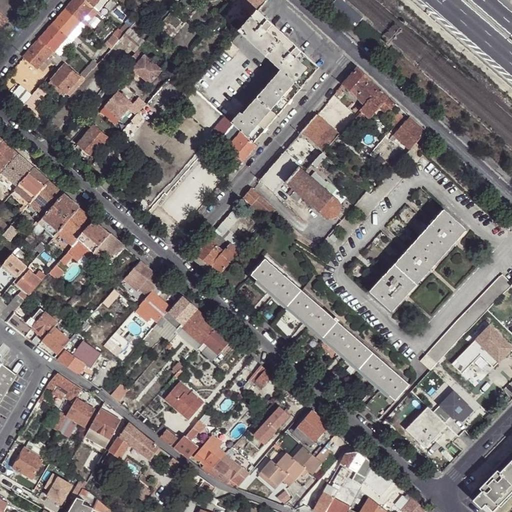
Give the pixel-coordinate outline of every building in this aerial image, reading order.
[(0,0),(0,27),(17,7),(9,0),(0,0)] [(93,7),(84,0),(73,0),(66,9),(80,22),(84,17),(93,7)] [(107,0),(99,0),(93,7),(98,11),(107,0)] [(261,4),(256,0),(246,0),(256,9),(261,4)] [(355,26),(362,18),(341,0),(336,0),(331,6),(355,26)] [(89,22),(98,11),(93,7),(84,17),(89,22)] [(80,22),(66,9),(52,25),(67,37),(80,22)] [(269,20),(258,10),(252,17),(263,28),(269,20)] [(87,24),(89,22),(84,17),(80,22),(85,26),(87,24)] [(252,17),(240,31),(251,41),(263,28),(252,17)] [(286,36),(269,20),(263,28),(280,43),(286,36)] [(72,41),(85,26),(80,22),(67,37),(72,41)] [(124,34),(130,28),(124,24),(120,30),(124,34)] [(56,50),(67,37),(52,25),(39,40),(53,51),(58,56),(59,56),(61,54),(56,50)] [(145,41),(130,28),(124,34),(119,40),(135,52),(138,49),(143,43),(145,41)] [(280,43),(263,28),(251,41),(268,57),(280,43)] [(119,40),(124,34),(120,30),(115,36),(119,40)] [(299,48),(286,36),(280,43),(314,75),(319,67),(304,53),(299,48)] [(61,54),(72,41),(67,37),(56,50),(61,54)] [(146,39),(145,41),(143,43),(150,50),(153,46),(146,39)] [(53,51),(39,40),(24,57),(38,68),(53,51)] [(231,42),(224,49),(231,56),(238,49),(231,42)] [(314,75),(280,43),(268,57),(281,70),(295,82),(302,87),(314,75)] [(161,70),(138,49),(135,52),(127,61),(134,67),(133,68),(138,73),(149,83),(161,70)] [(51,62),(59,56),(58,56),(53,51),(38,68),(36,70),(41,74),(51,62)] [(98,64),(103,58),(99,54),(93,60),(98,64)] [(56,66),(62,59),(59,56),(51,62),(56,66)] [(57,69),(64,61),(62,59),(56,66),(55,68),(57,69)] [(93,70),(98,64),(93,60),(88,66),(93,70)] [(72,87),(80,77),(65,64),(51,80),(66,93),(72,87)] [(357,68),(343,84),(366,104),(379,88),(370,80),(368,78),(357,68)] [(281,70),(258,97),(271,109),(295,82),(281,70)] [(85,79),(89,75),(85,71),(81,76),(85,79)] [(76,90),(85,79),(81,76),(80,77),(72,87),(76,90)] [(64,96),(66,93),(51,80),(49,83),(64,96)] [(295,82),(271,109),(278,115),(302,87),(295,82)] [(22,107),(31,96),(19,85),(10,96),(22,107)] [(70,97),(76,90),(72,87),(66,93),(70,97)] [(379,88),(366,104),(361,109),(362,111),(366,114),(370,117),(379,106),(388,96),(379,88)] [(31,96),(22,107),(29,113),(44,95),(37,89),(31,96)] [(118,90),(105,105),(120,118),(133,103),(118,90)] [(396,104),(388,96),(379,106),(387,113),(396,104)] [(241,113),(232,123),(233,125),(247,137),(271,109),(258,97),(243,115),(241,113)] [(105,105),(100,111),(115,124),(120,118),(105,105)] [(271,109),(247,137),(254,144),(278,115),(271,109)] [(345,128),(358,113),(354,110),(342,125),(345,128)] [(366,114),(362,111),(354,120),(358,124),(366,114)] [(140,115),(136,112),(129,119),(133,123),(140,115)] [(340,134),(317,115),(301,133),(324,153),(340,134)] [(426,131),(409,116),(393,135),(395,137),(410,149),(426,131)] [(220,140),(232,126),(224,120),(213,133),(220,140)] [(219,141),(243,162),(257,146),(254,144),(247,137),(233,125),(232,126),(220,140),(219,141)] [(82,146),(92,156),(108,138),(95,126),(79,143),(82,146)] [(63,135),(59,140),(61,141),(68,147),(71,142),(63,135)] [(407,153),(410,149),(395,137),(392,140),(407,153)] [(19,154),(4,141),(0,145),(0,170),(3,173),(19,154)] [(88,161),(92,156),(82,146),(77,152),(88,161)] [(286,182),(299,167),(303,163),(287,149),(259,180),(275,194),(286,182)] [(18,186),(35,167),(19,154),(3,173),(18,186)] [(377,160),(383,165),(386,161),(380,156),(377,160)] [(235,159),(229,166),(234,171),(241,164),(235,159)] [(389,171),(391,168),(392,167),(386,161),(383,165),(389,171)] [(31,203),(50,181),(35,167),(18,186),(15,189),(31,203)] [(298,192),(303,196),(305,199),(321,212),(326,217),(330,218),(335,218),(338,216),(341,212),(342,208),(340,203),(333,197),(333,196),(299,167),(286,182),(296,191),(298,192)] [(18,186),(3,173),(0,176),(0,180),(13,192),(15,189),(18,186)] [(365,179),(361,185),(367,191),(371,194),(376,189),(365,179)] [(46,216),(65,194),(50,181),(31,203),(39,210),(46,216)] [(260,195),(252,189),(244,198),(249,203),(268,219),(276,210),(260,195)] [(298,201),(303,196),(298,192),(294,197),(298,201)] [(68,221),(80,207),(65,194),(46,216),(40,223),(39,223),(53,235),(55,236),(57,233),(60,230),(68,221)] [(40,223),(46,216),(39,210),(31,203),(29,205),(37,212),(33,216),(40,223)] [(63,232),(75,243),(95,220),(80,207),(68,221),(60,230),(63,232)] [(420,237),(442,257),(467,230),(445,210),(434,222),(420,237)] [(229,242),(232,239),(235,235),(228,229),(238,218),(232,213),(222,224),(225,227),(219,234),(229,242)] [(0,228),(4,233),(9,227),(0,218),(0,228)] [(94,252),(94,253),(110,234),(95,220),(75,243),(72,246),(68,251),(72,254),(71,255),(73,257),(78,261),(84,254),(88,258),(94,252)] [(4,233),(1,236),(8,242),(19,230),(12,224),(9,227),(4,233)] [(56,240),(61,235),(63,232),(60,230),(57,233),(55,236),(54,237),(56,240)] [(225,252),(231,244),(229,242),(219,234),(215,231),(209,239),(225,252)] [(61,235),(72,246),(75,243),(63,232),(61,235)] [(109,265),(125,246),(110,234),(94,253),(109,265)] [(418,285),(442,257),(420,237),(409,249),(396,265),(418,285)] [(239,252),(245,245),(236,238),(234,241),(232,239),(229,242),(231,244),(239,252)] [(221,272),(239,252),(231,244),(225,252),(209,239),(197,253),(213,266),(214,265),(221,272)] [(28,267),(34,261),(19,247),(13,254),(28,267)] [(68,251),(49,273),(57,280),(64,271),(62,269),(73,257),(71,255),(72,254),(68,251)] [(209,270),(213,266),(197,253),(193,256),(209,270)] [(20,277),(28,267),(13,254),(4,263),(20,277)] [(251,275),(257,280),(269,291),(273,295),(288,307),(302,291),(265,259),(251,275)] [(130,273),(151,292),(152,291),(153,292),(163,280),(140,261),(130,273)] [(393,312),(418,285),(396,265),(385,277),(371,292),(393,312)] [(30,295),(32,293),(46,277),(39,272),(36,276),(29,270),(17,284),(30,295)] [(131,283),(147,297),(151,292),(130,273),(124,280),(130,285),(131,283)] [(497,279),(508,288),(510,286),(511,284),(501,274),(497,279)] [(493,283),(503,293),(508,288),(497,279),(493,283)] [(158,297),(169,285),(163,280),(153,292),(158,297)] [(377,384),(360,369),(346,357),(341,353),(324,338),(309,325),(305,322),(288,307),(273,295),(269,291),(257,280),(255,282),(389,398),(390,395),(381,387),(377,384)] [(489,288),(499,297),(503,293),(493,283),(489,288)] [(484,293),(495,302),(499,297),(489,288),(484,293)] [(147,297),(135,311),(147,322),(152,317),(157,322),(170,307),(158,297),(153,292),(152,291),(151,292),(147,297)] [(324,338),(339,322),(335,319),(302,291),(288,307),(305,322),(309,325),(324,338)] [(480,297),(490,307),(495,302),(484,293),(480,297)] [(11,316),(14,313),(25,301),(18,296),(4,311),(11,316)] [(163,318),(178,330),(181,327),(196,309),(183,297),(170,312),(168,311),(163,318)] [(475,303),(485,312),(490,307),(480,297),(475,303)] [(471,307),(481,317),(485,312),(475,303),(471,307)] [(466,312),(477,322),(481,317),(471,307),(466,312)] [(47,337),(55,328),(59,324),(57,322),(42,309),(30,323),(34,326),(41,332),(47,337)] [(181,327),(183,329),(200,343),(202,345),(203,343),(217,327),(196,309),(181,327)] [(0,316),(0,318),(6,322),(11,316),(4,311),(0,316)] [(462,317),(472,326),(477,322),(466,312),(462,317)] [(6,322),(25,337),(34,328),(14,313),(11,316),(6,322)] [(458,321),(468,331),(472,326),(462,317),(458,321)] [(153,329),(170,343),(176,336),(178,334),(176,332),(178,330),(163,318),(153,329)] [(464,335),(466,333),(468,331),(458,321),(454,326),(464,335)] [(360,369),(374,353),(339,322),(324,338),(341,353),(346,357),(360,369)] [(511,342),(491,322),(451,362),(461,372),(470,363),(483,376),(511,346),(511,342)] [(460,340),(464,335),(454,326),(449,330),(460,340)] [(226,335),(217,327),(203,343),(207,347),(218,356),(232,340),(226,335)] [(44,341),(58,354),(70,341),(55,328),(47,337),(45,339),(44,341)] [(455,345),(460,340),(449,330),(445,335),(455,345)] [(43,342),(44,341),(45,339),(47,337),(41,332),(37,337),(43,342)] [(77,333),(70,341),(82,351),(89,344),(77,333)] [(451,349),(455,345),(445,335),(441,340),(451,349)] [(176,336),(170,343),(174,346),(180,339),(176,336)] [(447,354),(451,349),(441,340),(436,345),(447,354)] [(207,347),(203,343),(202,345),(198,349),(202,353),(207,347)] [(442,359),(447,354),(436,345),(432,349),(442,359)] [(218,356),(207,347),(202,353),(212,362),(218,356)] [(438,363),(442,359),(432,349),(428,354),(438,363)] [(117,355),(122,360),(127,354),(121,350),(117,355)] [(58,361),(88,381),(95,371),(98,366),(87,359),(84,363),(67,351),(58,361)] [(410,384),(374,353),(360,369),(377,384),(381,387),(390,395),(397,401),(410,384)] [(432,370),(438,363),(428,354),(421,361),(432,370)] [(257,369),(260,365),(258,363),(253,359),(249,363),(257,369)] [(0,362),(0,403),(17,375),(0,362)] [(182,367),(179,364),(173,371),(176,373),(176,374),(177,373),(182,367)] [(251,376),(257,381),(266,370),(260,365),(257,369),(251,376)] [(257,381),(263,387),(272,376),(266,370),(257,381)] [(51,380),(49,382),(50,383),(48,386),(73,402),(76,399),(81,389),(58,373),(56,376),(51,380)] [(189,394),(192,391),(181,381),(177,385),(189,394)] [(284,392),(287,388),(278,381),(276,385),(284,392)] [(118,402),(124,396),(129,390),(122,383),(111,396),(118,402)] [(199,397),(192,391),(189,394),(177,385),(164,399),(189,420),(203,404),(197,399),(199,397)] [(118,402),(131,413),(136,407),(124,396),(118,402)] [(94,410),(77,400),(67,417),(76,422),(84,427),(94,410)] [(463,401),(449,415),(463,428),(477,414),(463,401)] [(427,447),(449,423),(427,404),(405,428),(427,447)] [(300,415),(304,419),(312,410),(308,406),(300,415)] [(280,408),(254,437),(264,447),(277,432),(276,431),(289,416),(280,408)] [(121,421),(101,409),(85,436),(105,447),(121,421)] [(315,443),(330,426),(312,410),(304,419),(297,427),(303,432),(315,443)] [(58,432),(67,417),(59,413),(51,428),(58,433),(58,432)] [(76,422),(67,417),(58,432),(68,438),(76,422)] [(185,437),(191,441),(198,432),(200,434),(206,426),(199,420),(185,437)] [(147,438),(129,423),(119,437),(115,443),(109,452),(120,460),(130,445),(151,460),(160,447),(147,438)] [(206,433),(209,436),(215,429),(212,426),(206,433)] [(303,432),(297,427),(294,431),(302,438),(306,441),(312,447),(315,443),(303,432)] [(160,438),(174,449),(180,441),(166,430),(160,438)] [(302,438),(294,431),(292,433),(300,441),(302,438)] [(190,461),(208,476),(220,461),(213,455),(219,447),(222,444),(212,436),(190,461)] [(174,449),(188,460),(199,448),(191,441),(185,437),(181,442),(180,441),(174,449)] [(29,440),(25,446),(43,457),(47,450),(29,440)] [(293,458),(303,447),(299,443),(289,455),(293,458)] [(316,466),(318,467),(331,452),(325,446),(315,457),(303,447),(293,458),(289,455),(287,453),(276,465),(271,460),(258,475),(267,482),(269,479),(278,487),(283,481),(290,487),(299,475),(298,474),(299,472),(301,474),(304,476),(309,471),(312,474),(316,469),(314,467),(316,466)] [(220,461),(226,455),(227,454),(219,447),(213,455),(220,461)] [(43,459),(25,448),(14,467),(32,478),(43,459)] [(366,478),(374,464),(359,451),(347,453),(341,463),(344,465),(357,473),(366,478)] [(208,476),(236,489),(244,480),(235,472),(240,466),(226,455),(220,461),(208,476)] [(180,463),(172,457),(167,464),(175,470),(180,463)] [(61,459),(58,465),(65,469),(69,463),(61,459)] [(1,465),(0,466),(0,471),(3,473),(9,464),(3,461),(1,465)] [(492,511),(511,492),(511,467),(506,461),(496,472),(493,469),(474,489),(477,491),(467,501),(477,511),(482,506),(487,511),(492,511)] [(394,482),(374,464),(366,478),(364,482),(381,497),(394,482)] [(42,493),(62,504),(73,483),(53,472),(42,493)] [(364,482),(366,478),(357,473),(346,493),(335,488),(328,485),(314,510),(317,511),(348,511),(351,509),(360,490),(364,482)] [(335,473),(328,485),(333,483),(338,474),(335,473)] [(0,474),(0,484),(7,488),(12,481),(0,474)] [(216,488),(205,480),(200,488),(216,498),(216,488)] [(385,500),(381,497),(364,482),(360,490),(369,497),(382,508),(387,502),(385,500)] [(398,485),(394,482),(381,497),(385,500),(398,485)] [(139,485),(131,496),(144,504),(151,493),(139,485)] [(89,492),(83,489),(80,494),(88,497),(89,492)] [(286,491),(273,502),(283,505),(290,498),(286,491)] [(407,493),(404,497),(409,501),(401,510),(403,511),(424,511),(427,510),(407,493)] [(387,511),(382,508),(369,497),(360,511),(387,511)] [(69,511),(92,511),(93,508),(83,504),(85,500),(77,498),(69,511)] [(0,499),(0,510),(2,511),(4,511),(5,510),(9,505),(0,499)] [(94,508),(93,508),(102,511),(107,511),(109,508),(97,499),(94,508)]
